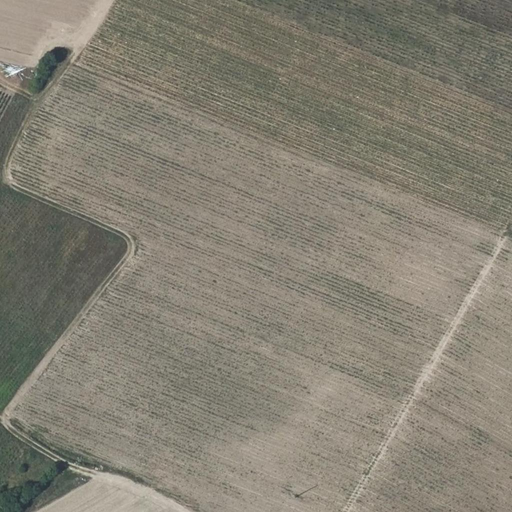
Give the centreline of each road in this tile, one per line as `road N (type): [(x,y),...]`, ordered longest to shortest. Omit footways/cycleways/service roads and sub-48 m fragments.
road 1 (track): [(0,180),(136,241),(0,419)]
road 2 (track): [(345,511),(511,220)]
road 3 (track): [(181,511),(135,480),(53,458),(0,419)]
